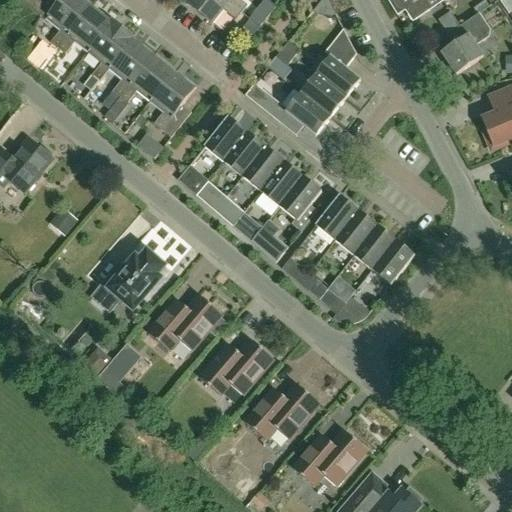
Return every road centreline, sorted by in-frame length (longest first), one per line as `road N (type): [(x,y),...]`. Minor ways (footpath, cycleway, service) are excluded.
road 1 (residential): [(350,358),(0,65)]
road 2 (residential): [(511,491),(350,358)]
road 3 (residential): [(350,358),(473,218)]
road 4 (residential): [(473,218),(407,85)]
